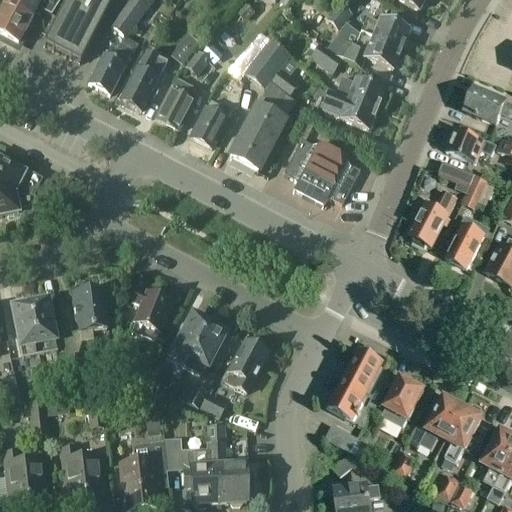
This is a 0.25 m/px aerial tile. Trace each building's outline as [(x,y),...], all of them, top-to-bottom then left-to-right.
[(0,42),(3,44),(26,0),(8,0),(7,2),(0,14),(0,42)] [(44,8),(45,8),(54,13),(61,0),(26,0),(3,44),(13,49),(14,47),(17,49),(34,17),(38,18),(43,8),(44,8)] [(80,0),(76,9),(68,5),(43,51),(78,70),(103,23),(102,23),(114,0),(80,0)] [(133,0),(110,32),(125,42),(138,25),(145,31),(157,13),(150,8),(156,0),(133,0)] [(425,0),(394,0),(418,14),(420,11),(423,10),(426,5),(425,2),(425,0)] [(340,8),(334,15),(345,24),(348,21),(351,18),(340,8)] [(337,33),(345,24),(334,15),(326,23),(337,33)] [(366,21),(359,37),(400,54),(403,48),(406,47),(409,41),(407,38),(408,35),(379,23),(378,26),(366,21)] [(398,61),(400,54),(359,37),(347,27),(328,54),(344,65),(363,73),(367,62),(393,73),(394,70),(397,69),(400,63),(398,61)] [(245,79),(264,93),(288,61),(269,47),(245,79)] [(342,65),(332,57),(319,48),(309,63),(332,79),(342,65)] [(87,88),(109,100),(124,72),(123,71),(128,62),(110,52),(105,62),(101,60),(87,88)] [(157,84),(163,73),(166,66),(146,55),(136,74),(136,73),(119,104),(141,116),(157,84)] [(185,71),(196,80),(207,66),(195,57),(185,71)] [(271,87),(289,101),(297,90),(280,76),(271,87)] [(335,97),(376,115),(379,108),(382,107),(384,101),(383,98),(384,95),(355,83),(353,86),(341,81),(335,97)] [(155,124),(178,136),(193,106),(192,106),(195,100),(190,98),(193,92),(176,84),(171,94),(170,94),(155,124)] [(257,177),(283,126),(294,106),(269,87),(229,162),(257,177)] [(461,112),(466,114),(465,116),(495,129),(500,117),(511,122),(511,121),(511,110),(504,107),(505,106),(474,93),(470,103),(466,101),(461,112)] [(373,121),(376,115),(335,97),(328,95),(320,113),(340,121),(369,134),(370,131),(373,130),(375,125),(373,121)] [(190,142),(211,153),(227,124),(226,124),(230,116),(210,106),(206,113),(205,113),(190,142)] [(495,151),(483,147),(454,135),(446,157),(475,168),(479,156),(491,161),(495,151)] [(511,148),(501,144),(496,155),(509,160),(511,161),(511,148)] [(292,195),(322,211),(326,204),(330,204),(341,210),(359,175),(348,169),(346,165),(316,149),(316,150),(311,150),(300,145),(282,179),(287,181),(293,185),(295,189),(292,195)] [(0,202),(14,200),(17,218),(16,218),(17,222),(37,218),(37,214),(46,212),(46,213),(48,213),(47,212),(56,210),(56,211),(58,210),(59,209),(60,208),(61,206),(62,205),(62,203),(62,201),(62,200),(61,198),(61,196),(60,195),(59,196),(51,192),(51,191),(50,190),(49,191),(41,187),(43,184),(25,174),(23,178),(0,165),(0,202)] [(435,177),(449,183),(468,190),(473,179),(454,172),(440,166),(435,177)] [(463,209),(474,214),(487,185),(476,180),(463,209)] [(426,249),(431,252),(456,203),(443,197),(435,213),(426,208),(409,240),(414,243),(412,246),(424,253),(426,249)] [(511,228),(511,198),(501,223),(511,228)] [(0,221),(16,218),(17,218),(14,200),(0,202),(0,221)] [(445,263),(467,275),(484,241),(463,230),(445,263)] [(485,278),(511,291),(511,255),(500,249),(485,278)] [(91,336),(106,334),(104,315),(106,314),(103,295),(100,295),(96,294),(90,295),(87,297),(71,299),(75,326),(77,325),(79,338),(80,346),(92,345),(91,336)] [(132,339),(153,347),(157,338),(158,338),(170,308),(159,304),(158,301),(152,298),(149,300),(146,298),(145,300),(136,297),(132,306),(141,311),(134,328),(135,328),(131,336),(132,339)] [(33,307),(26,309),(34,349),(37,348),(38,358),(56,355),(47,305),(43,305),(40,303),(34,304),(33,307)] [(37,348),(34,349),(26,309),(24,309),(23,306),(16,308),(15,311),(11,312),(19,352),(21,362),(38,358),(37,348)] [(170,365),(185,373),(207,328),(203,326),(203,323),(198,320),(195,321),(192,320),(174,354),(175,356),(170,365)] [(213,331),(207,328),(185,373),(200,381),(204,371),(206,372),(225,337),(222,335),(222,332),(215,330),(213,331)] [(224,387),(245,398),(266,358),(263,357),(263,353),(257,351),(254,352),(244,346),(228,378),(224,387)] [(340,398),(360,410),(366,398),(367,399),(368,396),(372,395),(376,388),(374,384),(382,370),(360,357),(345,386),(345,387),(340,398)] [(71,373),(80,371),(77,358),(69,360),(71,373)] [(134,378),(144,383),(153,365),(143,360),(134,378)] [(40,370),(41,379),(52,377),(51,368),(40,370)] [(40,370),(29,372),(31,381),(41,379),(40,370)] [(146,387),(157,392),(165,376),(154,371),(146,387)] [(15,382),(3,384),(7,410),(20,407),(15,382)] [(403,433),(407,424),(423,395),(421,394),(422,392),(413,387),(411,389),(401,383),(385,412),(386,413),(381,422),(403,433)] [(46,387),(48,400),(56,398),(53,385),(46,387)] [(186,407),(197,413),(206,397),(195,391),(186,407)] [(360,410),(340,398),(337,396),(328,413),(349,425),(364,432),(372,416),(360,410)] [(99,400),(85,402),(89,433),(103,431),(99,400)] [(200,414),(217,424),(225,409),(207,400),(200,414)] [(438,442),(445,446),(462,413),(443,403),(426,435),(427,436),(419,450),(430,456),(438,442)] [(143,409),(145,420),(158,418),(157,407),(143,409)] [(28,409),(32,441),(46,439),(42,408),(28,409)] [(462,413),(445,446),(452,449),(445,463),(456,469),(464,455),(481,422),(462,413)] [(207,428),(208,448),(216,448),(224,447),(224,428),(207,428)] [(366,449),(357,444),(333,432),(326,445),(350,458),(351,457),(359,461),(366,449)] [(484,487),(494,492),(511,458),(511,442),(501,436),(484,469),(491,473),(484,487)] [(163,444),(163,445),(166,475),(181,474),(181,454),(180,443),(163,444)] [(166,475),(163,445),(131,449),(133,466),(120,467),(125,511),(145,511),(156,511),(153,481),(167,479),(166,475)] [(224,447),(216,448),(217,465),(225,465),(224,447)] [(217,465),(216,448),(208,448),(209,466),(217,465)] [(70,511),(100,511),(95,459),(76,462),(74,452),(60,454),(64,480),(67,479),(70,511)] [(12,511),(43,511),(37,464),(19,466),(17,456),(4,458),(6,484),(9,484),(12,511)] [(352,473),(358,477),(364,465),(350,458),(331,473),(338,482),(352,473)] [(394,477),(405,483),(415,464),(403,458),(394,477)] [(511,458),(494,492),(488,504),(498,509),(511,484),(511,483),(511,458)] [(217,471),(219,508),(230,508),(232,511),(240,510),(242,507),(246,507),(245,488),(251,488),(250,473),(244,473),(244,470),(217,471)] [(207,509),(219,508),(217,471),(190,472),(190,475),(185,475),(185,491),(191,491),(191,509),(195,509),(198,511),(205,511),(207,509)] [(438,500),(449,506),(459,487),(447,481),(438,500)] [(453,506),(463,511),(472,494),(462,489),(453,506)] [(380,502),(378,490),(355,493),(333,496),(335,511),(369,511),(369,504),(380,502)]
